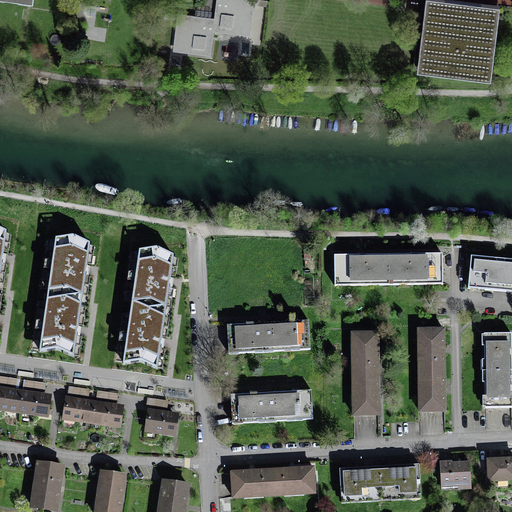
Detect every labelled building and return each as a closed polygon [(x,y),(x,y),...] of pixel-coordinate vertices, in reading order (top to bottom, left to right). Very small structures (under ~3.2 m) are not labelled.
[(256,0),(218,0),(217,19),(179,15),(176,54),(215,57),(217,33),(254,36),(256,0)] [(504,5),(464,0),(429,0),(421,72),(494,81),(504,5)] [(59,345),(77,354),(81,329),(87,295),(95,242),(78,230),(60,235),(51,289),(41,348),(59,345)] [(145,360),(163,369),(167,343),(173,310),(181,257),(164,246),(146,251),(137,304),(126,363),(145,360)] [(442,256),(388,257),(390,287),(443,286),(442,256)] [(335,287),(390,287),(388,257),(335,258),(335,287)] [(511,295),(511,262),(474,259),(470,292),(511,295)] [(314,354),(313,324),(272,326),(273,356),(314,354)] [(273,356),(272,326),(230,328),(232,358),(273,356)] [(422,376),(451,376),(450,331),(441,332),(421,332),(422,376)] [(384,335),(355,336),(356,378),(385,377),(384,335)] [(511,335),(486,336),(487,373),(511,372),(511,335)] [(511,372),(487,373),(488,410),(511,409),(511,372)] [(451,376),(422,376),(423,416),(447,416),(452,415),(451,376)] [(385,377),(356,378),(357,420),(386,419),(385,377)] [(19,383),(0,379),(0,387),(18,390),(19,383)] [(48,387),(27,384),(26,391),(47,394),(48,387)] [(0,413),(21,417),(25,394),(0,389),(0,413)] [(91,394),(71,390),(70,397),(90,401),(91,394)] [(50,422),(54,399),(25,394),(21,417),(50,422)] [(317,423),(315,394),(275,396),(276,425),(317,423)] [(120,398),(100,395),(99,401),(119,404),(120,398)] [(276,425),(275,396),(234,398),(236,428),(276,425)] [(94,427),(98,404),(68,399),(64,422),(94,427)] [(170,404),(150,401),(149,408),(169,412),(170,404)] [(124,432),(128,409),(98,404),(94,427),(124,432)] [(182,417),(151,412),(147,433),(178,439),(182,417)] [(503,461),(491,462),(491,484),(511,483),(511,461),(511,458),(503,458),(503,461)] [(61,511),(69,469),(41,464),(33,509),(51,511),(61,511)] [(475,464),(443,465),(444,493),(476,492),(475,464)] [(321,497),(319,469),(276,472),(278,500),(321,497)] [(379,472),(380,490),(399,489),(399,497),(417,496),(416,470),(379,472)] [(278,500),(276,472),(233,475),(235,503),(278,500)] [(380,490),(379,472),(343,474),(345,498),(362,497),(361,491),(380,490)] [(125,511),(131,479),(103,474),(97,511),(125,511)] [(191,511),(195,487),(166,483),(161,511),(191,511)]
